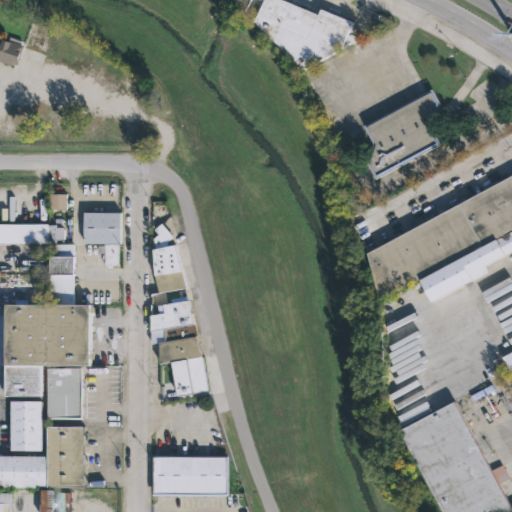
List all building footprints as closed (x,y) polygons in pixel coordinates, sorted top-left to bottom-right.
[(249,0),(244,10),(233,0),(249,0)] [(261,0),(285,0),(317,13),(319,7),(350,21),(345,33),(357,38),(301,68),(252,19),(261,0)] [(47,29),(38,52),(23,46),(32,23),(47,29)] [(0,36),(4,38),(4,39),(7,40),(9,36),(21,40),(19,45),(21,45),(14,64),(0,58),(0,36)] [(418,156),(413,159),(412,157),(375,178),(368,162),(373,142),(365,123),(431,88),(438,102),(429,126),(439,144),(418,153),(420,156),(418,156)] [(511,226),(378,299),(366,251),(511,173),(511,226)] [(102,244),(84,244),(84,213),(122,213),(121,244),(102,244)] [(48,243),(0,243),(0,223),(54,223),(54,227),(62,227),(62,228),(63,228),(63,243),(48,243)] [(471,279),(430,301),(419,279),(511,229),(511,250),(468,274),(471,279)] [(63,243),(72,243),(72,303),(47,302),(48,243),(63,243)] [(159,291),(155,292),(150,248),(173,243),(184,288),(159,291)] [(117,245),(117,265),(104,265),(104,253),(98,253),(98,245),(117,245)] [(187,300),(199,356),(202,356),(207,390),(175,395),(170,362),(157,363),(157,342),(150,339),(149,314),(162,311),(162,304),(187,300)] [(15,397),(6,397),(6,305),(90,304),(90,365),(42,366),(42,397),(15,397)] [(511,347),(501,353),(505,360),(504,361),(508,369),(511,366),(511,347)] [(82,368),(82,418),(48,418),(49,368),(82,368)] [(12,451),(11,451),(11,401),(42,401),(41,451),(12,451)] [(510,510),(506,511),(442,511),(399,430),(453,401),(510,510)] [(84,487),(47,487),(48,427),(84,427),(84,487)] [(44,488),(0,487),(0,456),(47,457),(47,486),(44,486),(44,488)] [(157,493),(152,493),(153,456),(225,457),(225,494),(157,493)] [(55,511),(41,511),(41,489),(55,489),(55,511)] [(0,511),(0,492),(12,492),(12,511),(0,511)]
